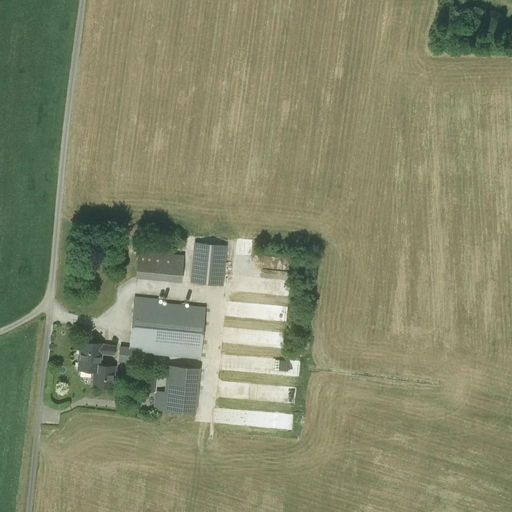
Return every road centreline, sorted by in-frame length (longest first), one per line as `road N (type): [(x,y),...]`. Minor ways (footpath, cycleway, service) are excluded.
road 1 (unclassified): [(48,303),(83,0)]
road 2 (unknown): [(48,303),(93,319),(108,316),(130,288),(213,292),(206,406)]
